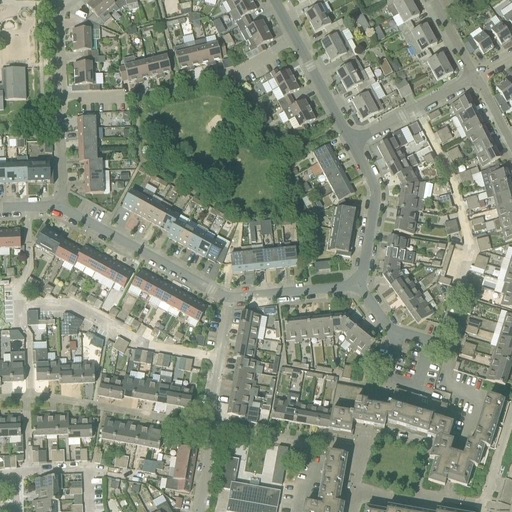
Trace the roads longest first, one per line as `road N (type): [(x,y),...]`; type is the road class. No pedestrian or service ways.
road 1 (residential): [(199,511),(228,298)]
road 2 (residential): [(60,207),(228,298)]
road 3 (residential): [(360,285),(377,193),(350,143)]
road 4 (residential): [(475,77),(350,143)]
road 5 (residential): [(228,298),(360,285)]
